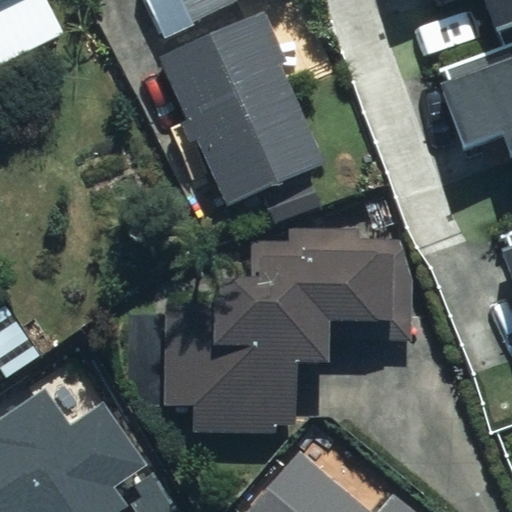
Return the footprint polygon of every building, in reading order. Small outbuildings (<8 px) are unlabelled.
[(0,0),(0,70),(64,36),(45,0),(0,0)] [(176,0),(198,42),(149,67),(227,218),(338,160),(254,0),(176,0)] [(511,0),(475,0),(489,40),(511,32),(511,0)] [(511,66),(437,91),(460,159),(492,149),(499,172),(511,167),(511,66)] [(141,301),(140,319),(138,408),(168,408),(168,430),(298,432),(299,372),(325,373),(326,323),(389,324),(391,240),(240,237),(238,303),(141,301)] [(511,248),(491,256),(511,317),(511,316),(511,248)] [(0,387),(33,364),(19,344),(0,357),(0,387)] [(0,511),(102,511),(131,494),(142,511),(163,511),(171,507),(101,401),(70,421),(42,379),(0,407),(0,511)] [(363,511),(296,456),(249,511),(408,511),(392,498),(380,511),(363,511)]
